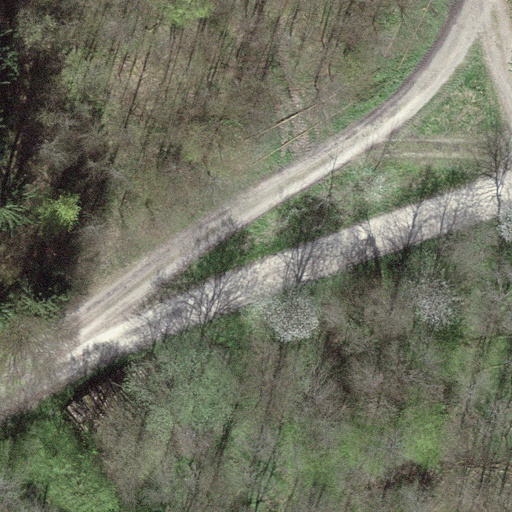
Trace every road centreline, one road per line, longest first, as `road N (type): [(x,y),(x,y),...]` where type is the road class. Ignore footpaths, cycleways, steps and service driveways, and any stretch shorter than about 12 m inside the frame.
road 1 (track): [(0,385),(379,119),(439,57),(471,0)]
road 2 (unclassified): [(511,196),(312,256),(0,389)]
